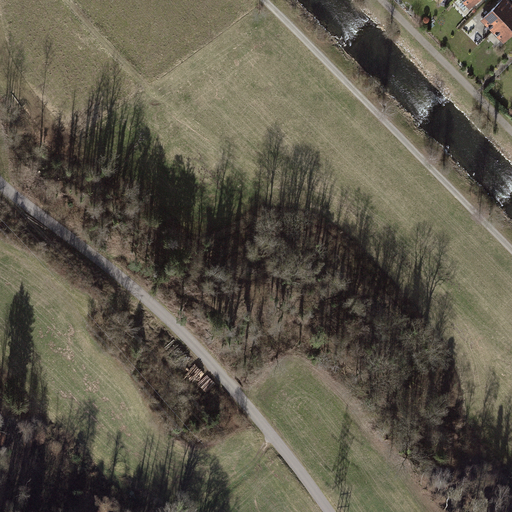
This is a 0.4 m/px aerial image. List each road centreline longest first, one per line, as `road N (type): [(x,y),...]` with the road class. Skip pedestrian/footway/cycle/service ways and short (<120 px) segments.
road 1 (residential): [(0,182),(200,351),(329,511)]
road 2 (track): [(511,249),(265,0)]
road 3 (track): [(383,0),(511,130)]
